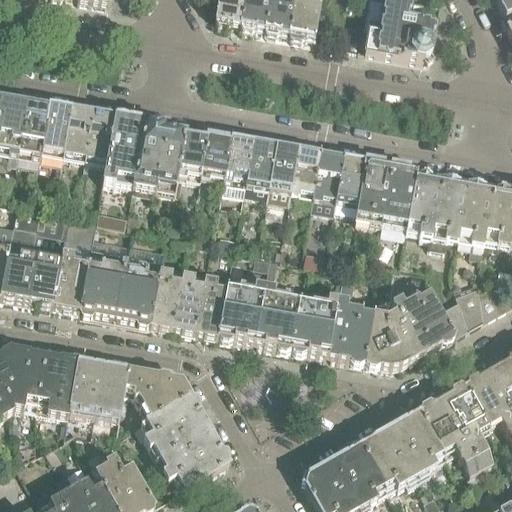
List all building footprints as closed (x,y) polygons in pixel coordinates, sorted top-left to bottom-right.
[(108,17),(111,0),(73,0),(73,6),(76,11),(108,17)] [(238,36),(244,0),(211,0),(211,1),(214,4),(218,5),(214,32),(217,36),(226,38),(229,35),(238,36)] [(262,41),(269,0),(244,0),(238,36),(239,37),(241,40),(250,42),(254,39),(262,41)] [(287,45),(295,0),(269,0),(262,41),(263,41),(266,45),(275,46),(278,44),(287,45)] [(321,4),(321,0),(295,0),(287,45),(288,45),(290,49),(300,51),(304,48),(312,49),(321,5),(321,4)] [(511,0),(497,0),(492,3),(504,26),(511,21),(511,0)] [(435,34),(409,28),(413,9),(384,5),(374,2),(373,10),(383,12),(380,25),(370,22),(364,62),(423,72),(429,68),(435,34)] [(511,21),(504,26),(500,28),(511,49),(511,21)] [(18,161),(26,114),(5,110),(0,137),(0,157),(8,159),(6,173),(15,174),(18,161)] [(39,162),(47,117),(26,114),(18,161),(31,163),(30,168),(39,169),(41,162),(39,162)] [(61,166),(70,119),(48,115),(47,117),(39,162),(41,162),(61,166)] [(83,170),(92,123),(70,119),(61,166),(83,170)] [(105,174),(114,127),(92,123),(83,170),(79,199),(83,200),(88,171),(105,174)] [(131,199),(143,133),(114,127),(105,174),(101,193),(131,199)] [(174,205),(183,144),(181,139),(143,133),(131,199),(173,207),(174,205)] [(199,192),(206,148),(183,144),(174,205),(178,205),(181,188),(199,192)] [(221,194),(229,149),(207,146),(206,148),(199,192),(197,197),(210,200),(212,192),(221,194)] [(243,205),(243,204),(252,152),(229,148),(229,149),(221,194),(220,201),(243,205)] [(265,208),(274,156),(252,152),(243,204),(265,208)] [(289,203),(296,160),(274,156),(265,208),(270,209),(271,200),(289,203)] [(311,208),(320,166),(320,164),(296,160),(289,203),(287,212),(292,213),(294,205),(311,208)] [(334,214),(341,170),(320,166),(311,208),(310,218),(314,219),(316,210),(334,214)] [(355,224),(365,172),(342,168),(341,170),(334,214),(332,220),(355,224)] [(380,236),(391,177),(365,172),(355,224),(353,231),(380,236)] [(405,241),(415,185),(416,181),(391,177),(380,236),(405,241)] [(430,250),(441,190),(432,188),(429,184),(419,182),(415,185),(405,241),(405,243),(418,245),(417,248),(430,250)] [(456,254),(466,194),(457,193),(455,188),(445,186),(441,190),(430,250),(429,258),(443,261),(445,252),(456,254)] [(483,254),(492,199),(483,197),(480,193),(471,191),(466,194),(456,254),(469,257),(468,266),(479,268),(481,259),(483,254)] [(511,198),(496,195),(492,199),(483,254),(495,256),(508,259),(509,255),(511,255),(511,198)] [(104,211),(107,200),(101,199),(99,210),(104,211)] [(0,209),(7,211),(9,202),(0,200),(0,209)] [(0,307),(8,262),(8,261),(7,260),(8,256),(9,257),(12,237),(16,217),(16,216),(0,213),(0,307)] [(137,241),(140,225),(128,223),(125,239),(137,241)] [(91,251),(94,235),(95,231),(68,226),(65,247),(91,251)] [(159,281),(165,250),(166,248),(150,245),(148,251),(130,247),(131,242),(94,235),(91,251),(87,269),(77,324),(149,337),(159,281)] [(188,254),(189,245),(167,241),(166,248),(165,250),(188,254)] [(204,257),(206,249),(189,245),(188,254),(204,257)] [(233,258),(235,248),(219,245),(217,255),(233,258)] [(277,268),(280,254),(269,252),(266,266),(277,268)] [(0,310),(27,315),(35,267),(8,262),(0,307),(0,310)] [(368,276),(370,266),(352,263),(351,274),(368,276)] [(77,324),(87,269),(61,264),(60,272),(52,319),(77,324)] [(52,319),(60,272),(47,269),(35,267),(27,315),(52,319)] [(272,288),(276,271),(269,269),(265,287),(272,288)] [(367,282),(368,276),(351,274),(350,279),(367,282)] [(171,340),(181,285),(171,283),(171,284),(159,281),(149,337),(171,340)] [(218,349),(227,294),(226,294),(225,297),(216,296),(216,292),(203,289),(203,293),(193,291),(194,287),(181,285),(171,340),(218,349)] [(361,374),(371,320),(361,318),(361,316),(349,313),(352,293),(341,291),(337,310),(327,308),(327,310),(313,307),(314,299),(318,300),(320,288),(307,285),(304,297),(302,297),(300,307),(290,362),(361,374)] [(492,325),(511,314),(497,290),(487,297),(492,325)] [(479,333),(477,303),(474,292),(452,301),(456,311),(466,340),(479,333)] [(290,362),(300,307),(288,305),(288,303),(274,300),(274,298),(254,294),(254,297),(238,294),(238,296),(227,294),(218,349),(290,362)] [(492,325),(487,297),(477,303),(479,333),(492,325)] [(454,347),(439,320),(426,298),(415,305),(414,303),(400,310),(400,309),(391,314),(392,317),(421,365),(454,347)] [(466,340),(456,311),(439,320),(454,347),(466,340)] [(421,365),(392,317),(385,322),(373,320),(371,320),(361,374),(390,379),(398,378),(421,365)] [(34,422),(44,367),(8,360),(0,364),(0,428),(11,422),(12,418),(34,422)] [(66,428),(75,372),(44,367),(34,422),(66,428)] [(511,369),(463,397),(487,438),(499,431),(511,454),(511,369)] [(118,431),(122,405),(126,381),(75,372),(66,428),(65,432),(63,444),(62,449),(74,442),(78,424),(118,431)] [(145,430),(189,405),(181,391),(126,381),(122,405),(132,406),(145,430)] [(476,444),(487,438),(463,397),(418,423),(442,467),(454,460),(468,485),(466,486),(472,498),(492,486),(486,476),(492,472),(476,444)] [(226,472),(189,405),(145,430),(139,434),(147,446),(142,449),(166,492),(171,490),(179,503),(224,477),(226,472)] [(442,467),(418,423),(359,456),(384,500),(394,494),(396,498),(405,494),(407,497),(428,484),(426,481),(435,476),(433,472),(442,467)] [(384,500),(359,456),(304,487),(302,493),(312,511),(372,511),(377,510),(374,505),(384,500)] [(125,468),(116,473),(111,463),(90,476),(95,485),(110,511),(150,511),(143,500),(134,483),(137,481),(131,470),(128,472),(125,468)] [(68,493),(62,482),(58,485),(63,496),(68,493)] [(110,511),(95,485),(46,511),(110,511)] [(63,496),(58,485),(53,487),(60,498),(63,496)]
